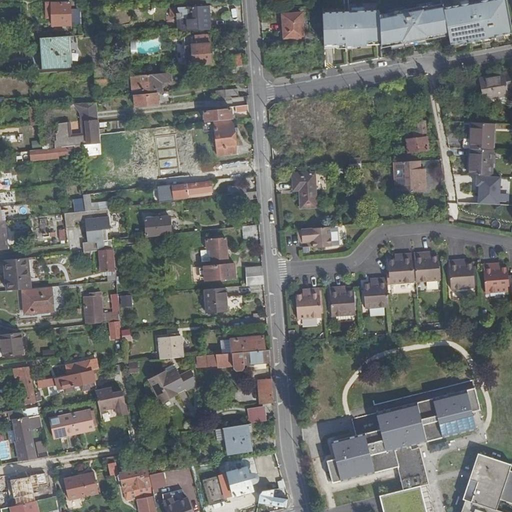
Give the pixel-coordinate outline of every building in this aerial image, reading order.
[(511,27),(506,0),(490,0),(445,9),(450,35),(452,45),(468,41),(469,44),(497,38),(497,36),(511,33),(511,27)] [(72,26),(71,4),(52,4),(53,27),(72,26)] [(382,46),(450,35),(445,9),(443,4),(428,7),(428,6),(396,10),(396,11),(381,12),(382,38),(382,42),(382,46)] [(177,32),(209,30),(208,14),(205,14),(204,7),(177,8),(177,15),(176,15),(177,32)] [(381,8),(323,13),(325,45),(357,42),(357,44),(367,44),(367,43),(367,40),(382,38),(381,12),(381,8)] [(301,14),(282,16),(283,39),(303,37),(301,14)] [(210,35),(184,36),(186,65),(211,63),(210,35)] [(71,65),(69,36),(41,37),(43,66),(71,65)] [(231,65),(240,65),(240,56),(231,56),(231,65)] [(150,89),(150,93),(159,92),(162,91),(161,80),(171,79),(170,72),(133,76),(134,91),(150,89)] [(479,79),(484,101),(508,99),(507,91),(511,90),(511,75),(504,76),(505,79),(491,80),(491,78),(479,79)] [(225,90),(225,98),(233,97),(239,97),(239,88),(225,90)] [(135,94),(137,107),(148,106),(148,104),(160,102),(159,92),(150,93),(135,94)] [(233,97),(233,106),(237,106),(248,104),(248,96),(239,97),(233,97)] [(38,106),(30,106),(32,122),(40,122),(38,106)] [(232,108),(206,111),(207,121),(233,118),(232,108)] [(55,140),(55,148),(68,146),(99,143),(96,120),(85,121),(86,134),(71,135),(70,121),(58,122),(59,130),(56,132),(57,138),(55,140)] [(233,121),(212,123),(216,157),(237,155),(233,121)] [(427,121),(413,122),(415,138),(407,139),(409,152),(429,150),(427,121)] [(493,149),(494,123),(489,122),(473,122),(471,148),(493,149)] [(69,152),(68,146),(55,148),(42,149),(31,150),(32,159),(59,156),(59,153),(69,152)] [(471,148),(470,174),(476,175),(491,176),(493,176),(494,149),(493,149),(471,148)] [(348,158),(348,168),(361,167),(360,157),(348,158)] [(414,170),(415,162),(396,163),(396,186),(401,186),(406,186),(406,192),(427,191),(426,170),(420,170),(414,170)] [(315,173),(292,174),(293,191),(301,190),(302,209),(318,207),(315,173)] [(491,183),(491,176),(476,175),(476,182),(491,183)] [(210,182),(184,185),(185,190),(174,192),(175,197),(211,193),(210,182)] [(503,191),(502,205),(510,205),(511,193),(511,192),(511,182),(508,182),(508,185),(502,185),(501,191),(503,191)] [(238,192),(239,194),(248,193),(247,184),(231,186),(231,193),(238,192)] [(0,205),(17,204),(16,190),(0,191),(0,205)] [(91,210),(89,193),(81,194),(83,210),(91,210)] [(0,205),(0,220),(4,220),(22,218),(21,207),(21,204),(17,204),(0,205)] [(109,249),(113,248),(113,239),(109,239),(108,228),(111,228),(109,208),(91,210),(83,210),(64,213),(66,227),(76,226),(76,221),(86,220),(88,241),(83,242),(84,251),(91,251),(101,249),(109,249)] [(147,218),(148,230),(174,229),(173,215),(147,218)] [(0,249),(8,248),(4,220),(0,220),(0,249)] [(254,236),(252,226),(242,228),(245,238),(254,236)] [(332,246),(330,227),(298,230),(298,243),(312,241),(313,248),(332,246)] [(226,237),(206,238),(207,248),(200,248),(201,260),(211,260),(211,263),(203,264),(204,279),(235,277),(233,262),(227,262),(226,237)] [(400,258),(396,258),(389,259),(391,283),(414,281),(412,252),(400,253),(400,258)] [(427,256),(427,252),(415,252),(417,281),(441,279),(439,256),(432,256),(427,256)] [(4,259),(7,291),(31,289),(28,257),(4,259)] [(462,264),(461,259),(449,260),(451,288),(475,287),(474,263),(466,264),(462,264)] [(496,268),(496,263),(484,264),(486,292),(510,290),(508,267),(501,267),(496,268)] [(246,268),(247,286),(264,285),(263,267),(246,268)] [(376,283),(371,283),(364,283),(364,289),(365,308),(390,306),(388,277),(375,278),(376,283)] [(343,291),(342,286),(331,287),(333,315),(356,313),(354,290),(347,290),(343,291)] [(54,287),(22,291),(24,314),(56,310),(54,287)] [(226,311),(225,287),(204,288),(206,312),(226,311)] [(322,316),(320,287),(308,288),(308,294),(304,294),(297,295),(298,318),(322,316)] [(100,294),(84,295),(86,316),(87,324),(103,322),(100,294)] [(110,294),(110,312),(105,312),(105,320),(118,320),(118,294),(110,294)] [(134,323),(130,303),(122,305),(126,324),(134,323)] [(120,329),(119,320),(109,322),(112,338),(122,336),(120,329)] [(130,338),(130,328),(120,329),(122,336),(122,338),(130,338)] [(24,354),(21,332),(4,334),(6,356),(24,354)] [(162,337),(163,359),(185,357),(183,336),(162,337)] [(232,339),(233,353),(266,351),(265,336),(232,338),(232,339)] [(222,340),(223,354),(233,353),(232,339),(222,340)] [(248,363),(270,362),(269,350),(266,351),(233,353),(223,354),(197,356),(197,366),(216,364),(216,366),(234,365),(234,368),(238,371),(244,370),(248,367),(248,363)] [(65,364),(67,375),(95,369),(94,368),(96,367),(95,359),(90,360),(90,359),(80,361),(80,359),(74,360),(74,362),(65,364)] [(25,378),(30,409),(40,408),(33,366),(17,369),(19,379),(25,378)] [(95,380),(97,380),(95,369),(67,375),(58,377),(53,378),(53,375),(36,378),(38,388),(55,386),(57,390),(95,382),(95,380)] [(167,374),(150,382),(163,406),(173,401),(171,397),(177,394),(177,396),(188,390),(177,371),(168,376),(167,374)] [(258,381),(260,403),(273,402),(271,377),(264,377),(265,380),(258,381)] [(118,415),(128,413),(124,390),(113,392),(112,387),(97,390),(100,409),(116,406),(118,415)] [(382,511),(426,511),(424,502),(416,505),(412,488),(420,486),(428,484),(419,447),(411,449),(410,445),(476,429),(472,412),(480,410),(475,387),(376,412),(380,428),(331,441),(335,458),(326,460),(332,482),(397,466),(403,489),(379,495),(382,511)] [(248,423),(265,421),(263,406),(246,408),(248,423)] [(30,428),(44,426),(42,412),(41,408),(40,408),(30,409),(12,412),(21,461),(35,459),(30,428)] [(92,412),(71,416),(75,436),(96,432),(92,412)] [(75,436),(71,416),(52,419),(55,440),(75,436)] [(247,450),(244,425),(225,428),(229,454),(247,450)] [(161,445),(160,439),(147,440),(148,450),(157,449),(157,446),(161,445)] [(40,458),(49,456),(47,441),(37,443),(40,458)] [(511,462),(478,451),(470,473),(463,497),(462,505),(459,511),(505,511),(497,509),(500,500),(511,503),(511,470),(509,470),(511,462)] [(254,458),(220,468),(228,496),(234,494),(234,496),(254,491),(248,469),(256,466),(254,458)] [(122,472),(121,464),(115,465),(116,474),(119,473),(122,491),(148,486),(145,469),(122,472)] [(94,472),(65,478),(68,498),(98,493),(94,472)] [(162,472),(149,475),(151,482),(163,479),(162,472)] [(43,492),(44,499),(58,496),(57,489),(43,492)] [(156,511),(153,494),(137,497),(140,510),(142,511),(156,511)] [(174,495),(165,497),(165,502),(164,502),(166,511),(192,511),(188,496),(175,500),(174,495)] [(262,503),(287,507),(288,499),(263,495),(262,503)] [(39,511),(38,500),(16,505),(17,511),(39,511)]
